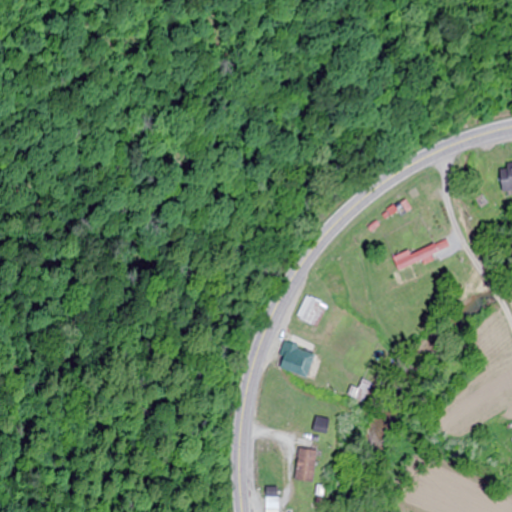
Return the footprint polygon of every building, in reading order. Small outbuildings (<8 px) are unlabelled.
[(437,232),(424,204),(435,199),(432,191),(409,202),(425,237),(437,232)] [(391,261),(395,272),(448,250),(443,239),(391,261)] [(324,306),(303,297),(293,319),(314,329),(324,306)] [(301,382),(314,360),(286,344),(274,366),(301,382)] [(349,391),(356,406),(375,396),(367,382),(349,391)] [(315,452),(297,449),(292,482),(310,485),(315,452)] [(264,511),(277,511),(277,498),(264,498),(264,511)]
